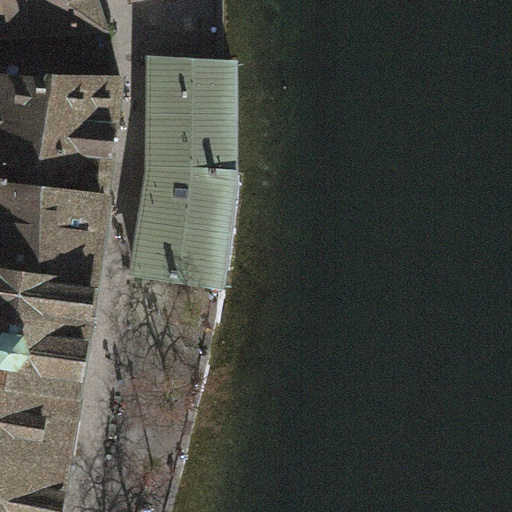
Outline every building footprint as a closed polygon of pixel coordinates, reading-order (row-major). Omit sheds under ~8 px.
[(0,0),(0,28),(97,23),(90,0),(0,0)] [(232,60),(152,57),(151,110),(150,164),(141,216),(136,270),(219,287),(231,190),(232,60)] [(0,184),(38,186),(101,200),(121,74),(45,74),(42,79),(0,76),(0,184)] [(0,268),(92,278),(101,200),(38,186),(0,184),(0,268)] [(92,278),(0,268),(0,375),(74,388),(92,278)] [(74,388),(0,375),(0,443),(63,455),(74,388)] [(54,511),(63,455),(0,443),(0,511),(54,511)]
